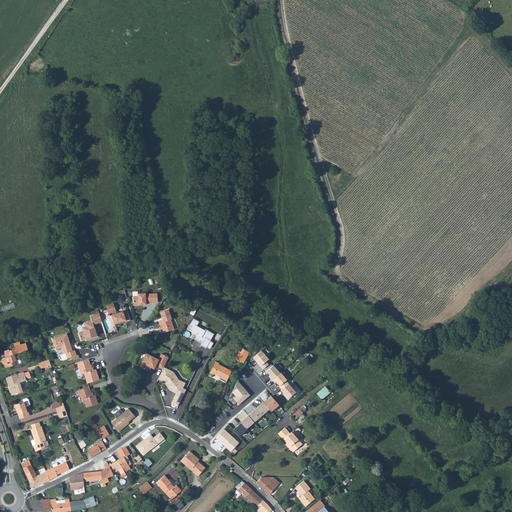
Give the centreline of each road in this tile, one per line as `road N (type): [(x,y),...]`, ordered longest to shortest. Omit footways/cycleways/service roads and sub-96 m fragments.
road 1 (track): [(282,0),(317,155),(343,229),(338,269),(358,290)]
road 2 (residential): [(19,495),(163,420)]
road 3 (residential): [(143,331),(110,343),(104,357),(118,393),(163,420)]
